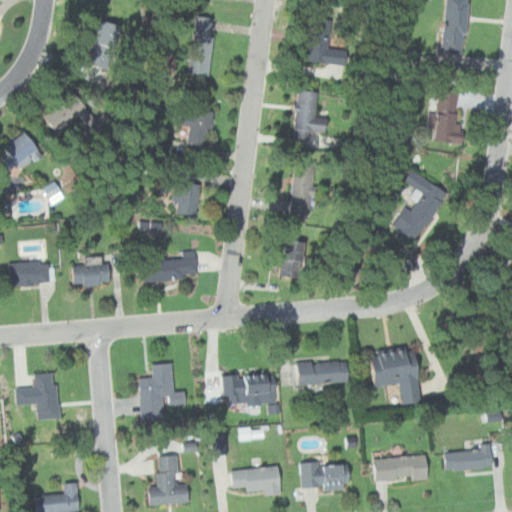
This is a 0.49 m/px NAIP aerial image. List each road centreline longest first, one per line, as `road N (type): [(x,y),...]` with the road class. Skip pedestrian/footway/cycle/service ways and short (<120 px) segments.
road 1 (residential): [(0,336),(379,307),(417,295),(476,242),(511,55)]
road 2 (residential): [(222,319),(268,0)]
road 3 (residential): [(112,511),(96,328)]
